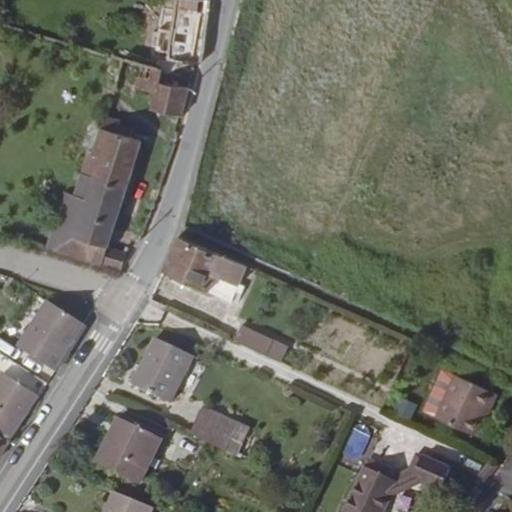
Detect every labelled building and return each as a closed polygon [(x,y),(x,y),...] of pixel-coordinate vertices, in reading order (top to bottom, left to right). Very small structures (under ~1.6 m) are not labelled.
[(196,63),(200,63),(210,0),(178,0),(174,24),(161,22),(156,44),(169,47),(169,56),(196,63)] [(126,54),(140,58),(150,59),(153,49),(129,43),(126,54)] [(150,59),(140,58),(134,82),(158,88),(155,105),(184,112),(191,83),(169,78),(171,64),(150,59)] [(111,106),(99,147),(93,146),(78,195),(68,192),(46,242),(121,266),(130,246),(110,239),(147,127),(136,123),(137,120),(122,115),(123,111),(111,106)] [(248,266),(180,236),(163,274),(232,304),(248,266)] [(83,321),(49,298),(18,344),(53,367),(83,321)] [(235,342),(280,364),(288,349),(241,328),(235,342)] [(171,408),(196,359),(159,342),(136,390),(171,408)] [(37,391),(2,369),(0,372),(0,432),(7,437),(37,391)] [(447,424),(485,442),(493,425),(497,416),(501,417),(508,401),(467,382),(447,424)] [(239,429),(203,412),(190,439),(226,455),(239,429)] [(497,426),(501,417),(497,416),(493,425),(497,426)] [(142,486),(163,440),(121,419),(98,464),(142,486)] [(452,472),(415,455),(407,473),(414,481),(423,485),(442,493),(452,472)] [(394,491),(397,485),(391,481),(366,469),(345,511),(384,511),(388,503),(394,491)] [(414,481),(407,473),(391,481),(397,485),(394,491),(414,481)] [(388,503),(423,485),(414,481),(394,491),(388,503)] [(148,511),(150,508),(111,492),(101,511),(148,511)]
